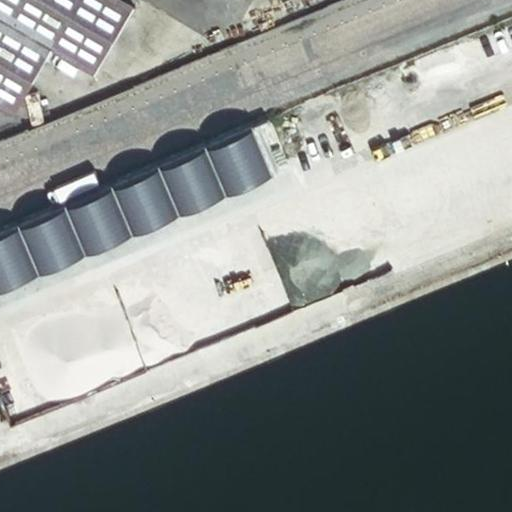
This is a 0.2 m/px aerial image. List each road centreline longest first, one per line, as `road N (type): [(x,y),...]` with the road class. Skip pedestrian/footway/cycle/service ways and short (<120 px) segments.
road 1 (unknown): [(0,406),(511,208)]
road 2 (unclassified): [(428,0),(0,177)]
